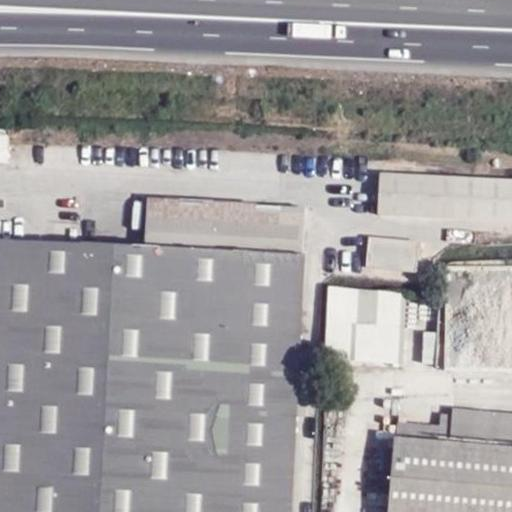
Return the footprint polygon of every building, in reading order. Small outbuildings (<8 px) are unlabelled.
[(0,159),(6,160),(9,136),(0,134),(0,159)] [(511,180),(381,174),(380,215),(511,220),(511,180)] [(97,251),(298,263),(301,215),(102,202),(97,251)] [(367,267),(412,271),(414,242),(369,239),(367,267)] [(291,511),(306,264),(298,263),(97,251),(30,248),(0,245),(0,511),(291,511)] [(329,289),(323,360),(396,366),(402,294),(329,289)] [(420,301),(420,327),(438,327),(438,301),(420,301)] [(377,392),(377,421),(397,421),(397,392),(377,392)] [(439,414),(438,426),(394,422),(387,511),(511,511),(511,413),(451,409),(451,415),(439,414)]
